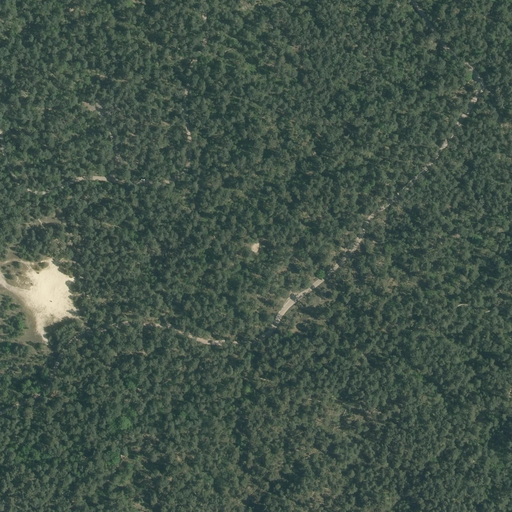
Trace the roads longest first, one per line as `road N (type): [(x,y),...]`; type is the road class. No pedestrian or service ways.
road 1 (track): [(0,413),(41,392),(69,345),(90,332),(132,323),(174,327),(213,343),(261,339),(345,258),(369,220),(430,163),(479,90),(411,0)]
road 2 (track): [(0,135),(12,175),(31,192),(87,178),(178,177),(190,151),(184,101),(205,40),(204,0)]
